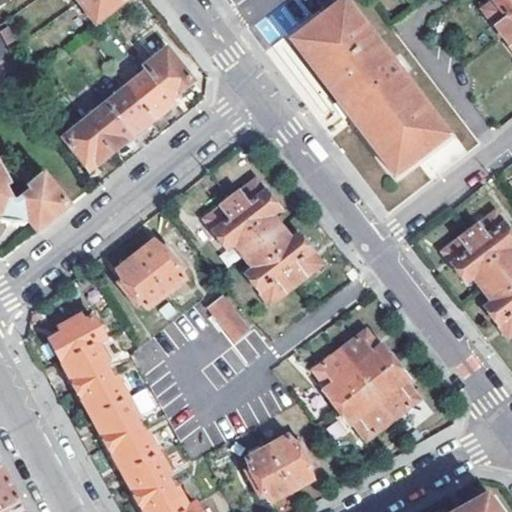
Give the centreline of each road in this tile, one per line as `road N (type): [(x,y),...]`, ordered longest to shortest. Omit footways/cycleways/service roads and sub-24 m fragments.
road 1 (residential): [(258,93),(0,295)]
road 2 (residential): [(511,431),(372,247)]
road 3 (residential): [(372,247),(258,93)]
road 4 (residential): [(372,247),(511,140)]
road 5 (unknown): [(360,511),(509,429)]
road 6 (tertiary): [(70,511),(0,383)]
